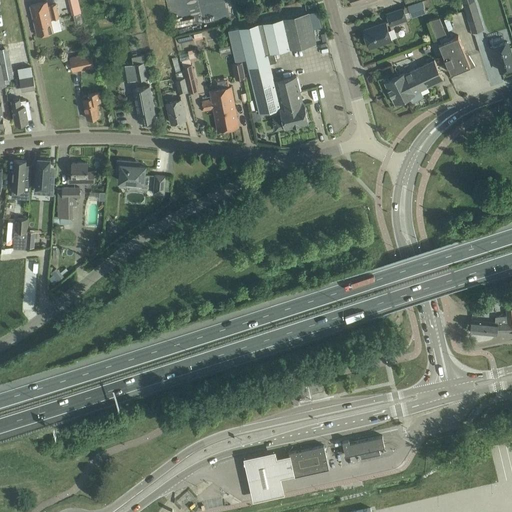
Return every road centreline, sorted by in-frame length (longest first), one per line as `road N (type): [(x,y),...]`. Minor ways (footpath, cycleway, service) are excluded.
road 1 (motorway): [(511,236),(0,401)]
road 2 (motorway): [(0,426),(511,261)]
road 3 (secondary): [(449,384),(219,436),(106,511)]
road 4 (secondary): [(135,511),(215,458),(453,399)]
road 5 (residential): [(0,345),(133,245),(265,171),(270,157)]
road 6 (residential): [(0,146),(113,138),(270,157)]
road 7 (tertiary): [(368,142),(329,0)]
road 8 (tertiary): [(449,384),(412,254)]
